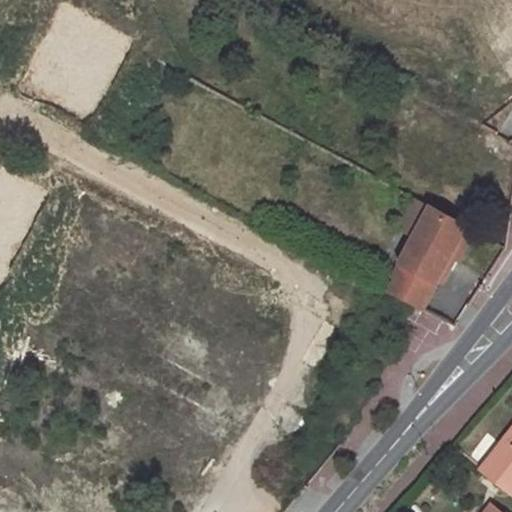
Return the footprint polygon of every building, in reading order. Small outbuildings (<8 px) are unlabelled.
[(426,119),(408,152),(451,176),(454,170),(488,188),(502,161),(426,119)] [(454,170),(451,176),(485,194),(488,188),(454,170)] [(415,236),(430,208),(415,200),(400,228),(415,236)] [(415,236),(386,291),(389,292),(421,308),(449,256),(465,227),(430,208),(415,236)] [(473,231),(465,227),(449,256),(457,260),(473,231)] [(511,432),(481,472),(511,495),(511,432)] [(455,458),(450,466),(456,470),(462,463),(455,458)]
